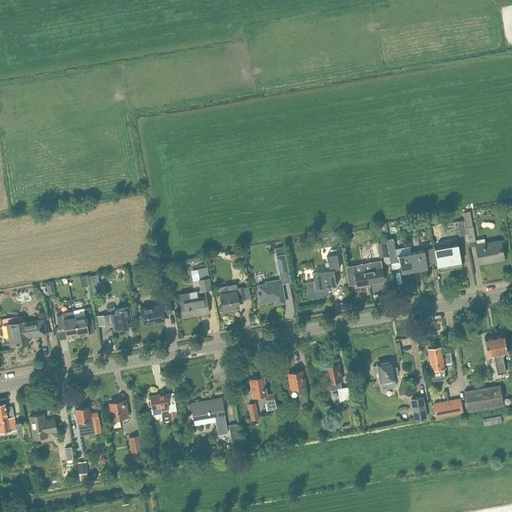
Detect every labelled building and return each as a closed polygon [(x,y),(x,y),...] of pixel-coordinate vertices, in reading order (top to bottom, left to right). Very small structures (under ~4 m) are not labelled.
[(467,233),(466,227),(464,220),(458,221),(460,235),(467,233)] [(476,240),(473,225),(466,227),(467,233),(468,241),(476,240)] [(415,270),(412,252),(396,255),(393,238),(386,239),(390,263),(399,262),(401,273),(415,270)] [(504,259),(502,249),(500,240),(475,244),(478,261),(491,259),(492,261),(504,259)] [(387,255),(384,242),(378,243),(381,256),(387,255)] [(462,267),(460,257),(457,243),(434,248),(436,260),(438,271),(462,267)] [(283,246),(275,248),(276,256),(279,273),(288,272),(284,254),(283,246)] [(427,268),(425,257),(428,256),(429,261),(436,260),(434,248),(424,250),(424,249),(412,252),(415,270),(427,268)] [(336,285),(333,269),(339,268),(336,253),(327,255),(330,269),(312,272),(314,281),(305,282),(308,298),(325,295),(324,288),(336,285)] [(161,276),(156,276),(157,282),(168,280),(165,263),(159,264),(161,276)] [(354,265),(346,267),(349,284),(357,283),(357,286),(384,281),(382,271),(381,267),(355,272),(354,265)] [(211,288),(209,277),(207,267),(197,269),(201,290),(211,288)] [(283,290),(281,284),(281,279),(266,282),(266,283),(258,285),(259,292),(257,292),(259,303),(270,301),(270,300),(274,299),(275,304),(285,302),(283,294),(282,294),(281,291),(283,290)] [(52,281),(46,282),(49,294),(55,292),(52,281)] [(245,299),(243,289),(243,286),(236,288),(237,291),(228,293),(226,285),(219,286),(224,310),(238,307),(237,299),(239,298),(239,300),(245,299)] [(209,313),(207,303),(206,295),(190,298),(188,292),(181,293),(182,300),(180,300),(183,315),(194,313),(194,315),(209,313)] [(163,314),(172,312),(170,302),(161,303),(161,305),(140,309),(143,325),(164,321),(163,314)] [(126,319),(131,318),(129,307),(115,309),(116,313),(104,315),(106,325),(112,323),(114,330),(127,327),(126,319)] [(89,334),(87,322),(92,321),(90,309),(85,310),(84,308),(73,310),(75,317),(78,336),(89,334)] [(78,336),(75,317),(73,310),(62,312),(63,314),(56,315),(58,327),(64,326),(67,338),(78,336)] [(26,333),(38,331),(38,334),(38,335),(45,333),(43,320),(25,323),(24,321),(8,324),(11,345),(28,342),(26,333)] [(505,372),(502,353),(507,353),(503,334),(484,337),(487,356),(493,355),(497,373),(505,372)] [(445,362),(451,361),(450,353),(443,354),(441,345),(440,346),(438,345),(436,345),(435,347),(427,348),(431,369),(433,380),(445,378),(444,367),(445,367),(445,362)] [(395,380),(394,375),(397,374),(396,367),(393,367),(391,361),(378,363),(378,365),(373,366),(374,372),(379,371),(382,389),(395,387),(394,380),(395,380)] [(341,389),(340,381),(341,380),(338,363),(325,365),(328,383),(329,390),(337,389),(339,401),(351,399),(349,388),(341,389)] [(308,404),(304,386),(305,386),(304,377),(302,377),(300,370),(288,372),(291,389),(297,388),(300,406),(308,404)] [(266,394),(262,376),(258,377),(256,375),(252,376),(251,378),(250,378),(254,397),(258,396),(259,403),(265,402),(267,410),(276,408),(273,393),(266,394)] [(503,404),(499,384),(464,390),(468,410),(503,404)] [(168,410),(166,393),(150,395),(152,408),(150,408),(151,413),(153,414),(162,412),(161,411),(168,410)] [(426,416),(422,397),(411,399),(414,418),(426,416)] [(193,419),(214,415),(217,434),(227,432),(224,415),(225,415),(222,398),(190,403),(193,419)] [(128,416),(125,399),(109,402),(112,419),(128,416)] [(444,404),(436,406),(438,415),(458,412),(456,399),(443,401),(444,404)] [(15,422),(14,416),(13,416),(7,417),(5,403),(0,403),(0,431),(9,430),(16,429),(16,426),(22,425),(21,421),(15,422)] [(255,403),(248,404),(251,419),(258,418),(255,403)] [(101,431),(98,412),(90,413),(88,406),(83,407),(81,405),(77,406),(76,408),(75,408),(79,430),(92,428),(93,433),(101,431)] [(178,420),(176,410),(168,412),(170,422),(178,420)] [(56,431),(54,418),(49,419),(50,424),(46,425),(44,414),(29,416),(33,439),(47,436),(47,432),(56,431)] [(236,424),(228,425),(232,447),(235,446),(236,453),(242,452),(241,445),(240,445),(236,424)] [(335,427),(328,433),(328,436),(335,435),(339,431),(335,427)] [(137,435),(127,437),(131,456),(141,455),(137,435)] [(73,459),(71,446),(65,448),(67,460),(73,459)] [(182,454),(171,455),(172,465),(183,464),(182,454)] [(102,456),(98,460),(103,465),(107,461),(102,456)] [(87,473),(86,462),(77,462),(78,474),(87,473)]
